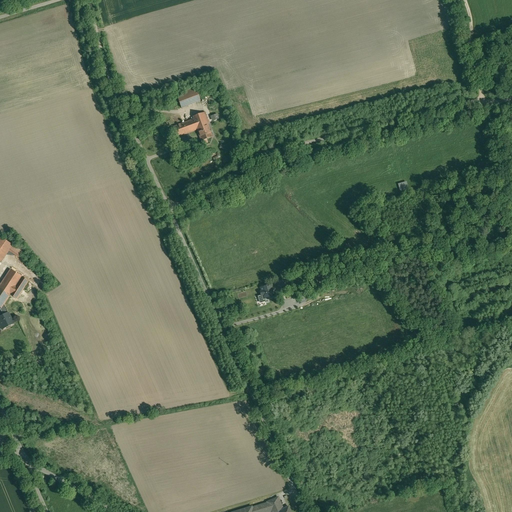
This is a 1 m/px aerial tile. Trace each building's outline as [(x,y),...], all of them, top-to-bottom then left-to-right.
[(195,87),(176,94),(181,108),(200,101),(195,87)] [(205,112),(193,117),(194,119),(197,129),(201,141),(212,137),(207,124),(209,123),(205,112)] [(194,119),(173,127),(177,137),(197,129),(194,119)] [(398,184),(400,192),(409,189),(406,182),(398,184)] [(12,245),(0,236),(0,261),(1,262),(12,245)] [(10,269),(0,284),(0,307),(1,308),(4,304),(9,307),(15,298),(17,299),(28,281),(10,269)] [(297,276),(288,279),(290,285),(299,282),(297,276)] [(271,285),(261,288),(262,291),(260,292),(261,296),(263,295),(264,298),(275,295),(274,292),(275,292),(274,288),(273,288),(271,285)] [(3,315),(0,316),(0,322),(1,325),(0,325),(2,329),(13,324),(8,313),(3,315)] [(283,509),(278,497),(267,502),(267,503),(252,508),(251,507),(235,511),(268,511),(271,511),(290,511),(288,506),(283,509)]
